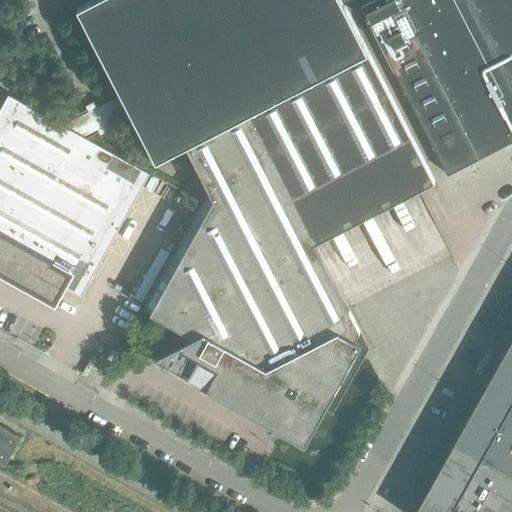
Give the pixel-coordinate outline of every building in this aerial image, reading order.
[(79,7),(78,7),(121,92),(133,115),(157,162),(188,147),(210,190),(205,201),(205,200),(204,201),(204,202),(144,308),(190,334),(194,337),(178,345),(163,353),(164,354),(156,358),(165,363),(164,364),(307,444),(325,410),(333,414),(365,358),(365,357),(370,348),(346,300),(316,242),(418,191),(418,190),(436,181),(344,3),(349,0),(94,0),(80,8),(79,7)] [(511,0),(374,0),(362,7),(448,175),(473,162),(479,159),(511,141),(511,0)] [(10,94),(0,111),(0,272),(55,303),(65,285),(83,295),(151,173),(143,169),(88,138),(61,123),(10,94)] [(511,511),(511,341),(511,342),(511,341),(504,354),(505,354),(484,392),(483,391),(476,404),(477,404),(455,442),(454,441),(447,454),(448,455),(416,511),(511,511)] [(94,354),(83,374),(100,384),(112,364),(94,354)] [(22,437),(0,424),(0,463),(5,467),(13,453),(22,437)]
